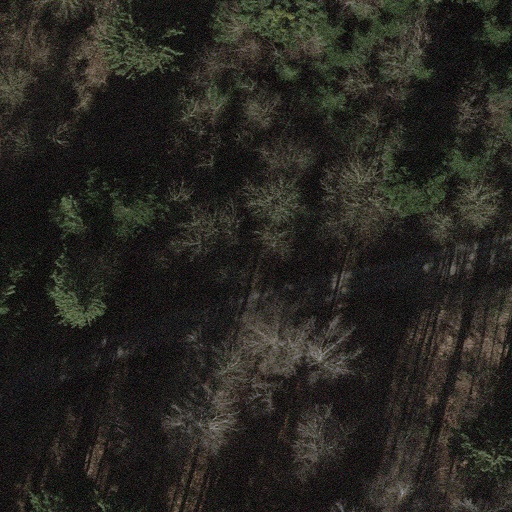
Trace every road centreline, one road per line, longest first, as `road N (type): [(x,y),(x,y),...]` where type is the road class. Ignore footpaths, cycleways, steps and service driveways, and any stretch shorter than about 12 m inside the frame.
road 1 (track): [(511,249),(107,352),(0,402)]
road 2 (track): [(230,0),(0,243)]
